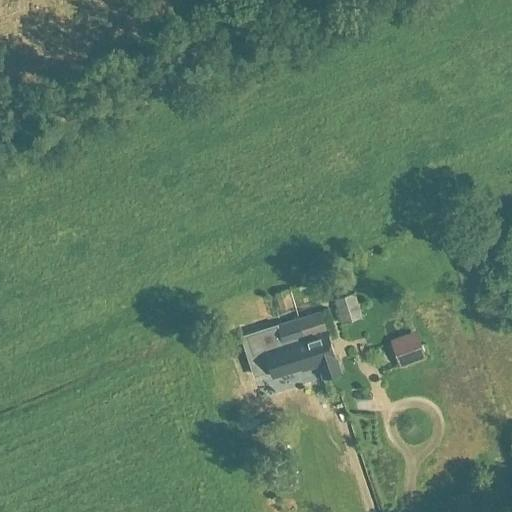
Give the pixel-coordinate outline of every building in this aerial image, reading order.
[(275,292),(281,310),(295,305),(289,287),(275,292)] [(334,298),(342,322),(363,316),(355,291),(334,298)] [(323,310),(296,318),(299,328),(303,327),(312,356),(314,355),(317,365),(320,365),(323,377),(342,371),(323,310)] [(299,328),(296,318),(280,324),(286,343),(266,349),(274,375),(302,367),(303,370),(317,365),(314,355),(312,356),(303,327),(299,328)] [(417,330),(393,339),(403,364),(427,355),(417,330)] [(258,424),(266,448),(283,442),(275,418),(258,424)]
